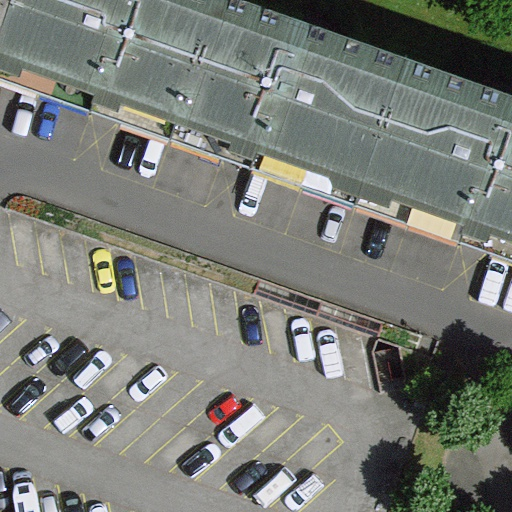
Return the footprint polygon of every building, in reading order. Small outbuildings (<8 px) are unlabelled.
[(222,0),(14,0),(0,44),(0,63),(96,97),(92,112),(124,123),(128,108),(178,126),(222,0)] [(0,0),(0,44),(14,0),(0,0)] [(409,59),(240,0),(222,0),(178,126),(228,143),(223,159),(255,170),(260,154),(364,191),(409,59)] [(511,95),(409,59),(364,191),(467,227),(460,242),(492,254),(498,238),(511,243),(511,95)] [(0,63),(0,80),(92,112),(96,97),(0,63)] [(128,108),(124,123),(223,159),(228,143),(178,126),(128,108)] [(260,154),(255,170),(460,242),(467,227),(364,191),(260,154)] [(511,243),(498,238),(492,254),(511,260),(511,243)]
